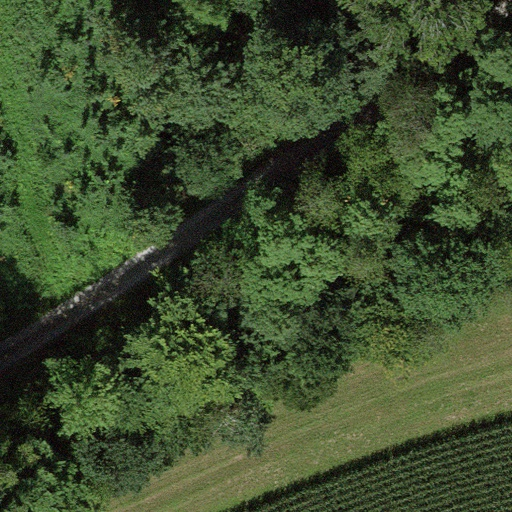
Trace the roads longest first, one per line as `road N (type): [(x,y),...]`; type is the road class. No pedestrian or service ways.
road 1 (track): [(0,359),(511,13)]
road 2 (track): [(317,0),(300,159)]
